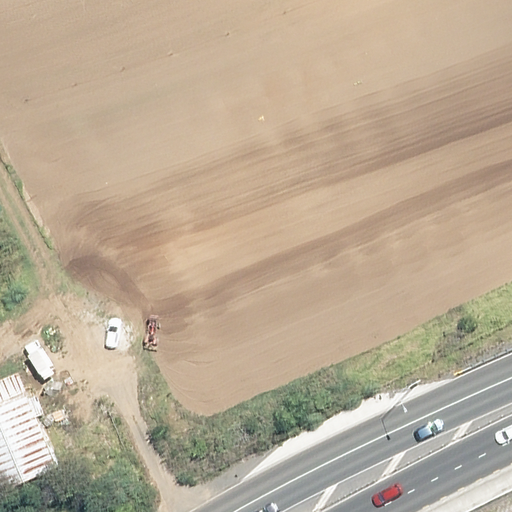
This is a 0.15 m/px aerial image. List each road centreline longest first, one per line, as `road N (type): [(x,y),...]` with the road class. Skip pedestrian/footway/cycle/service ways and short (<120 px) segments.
road 1 (trunk): [(231,511),(314,464),(511,378)]
road 2 (trunk): [(511,428),(340,511)]
road 3 (track): [(121,373),(195,511)]
